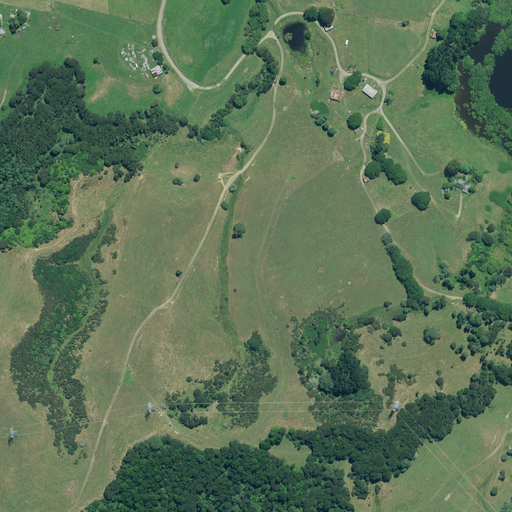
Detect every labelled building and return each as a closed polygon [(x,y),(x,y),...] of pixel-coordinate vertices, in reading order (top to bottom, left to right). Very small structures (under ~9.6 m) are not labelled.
[(334,28),(332,23),(324,26),(327,31),(334,28)] [(438,32),(431,30),(430,37),(436,39),(438,32)] [(151,70),(151,71),(154,77),(164,73),(161,65),(155,67),(155,68),(151,70)] [(378,92),(367,84),(363,91),(373,98),(378,92)] [(344,91),(333,88),(330,98),(341,101),(344,91)] [(461,180),(456,178),(453,185),(463,189),(462,191),(467,193),(470,187),(466,186),(469,179),(465,178),(465,179),(462,178),(461,180)]
